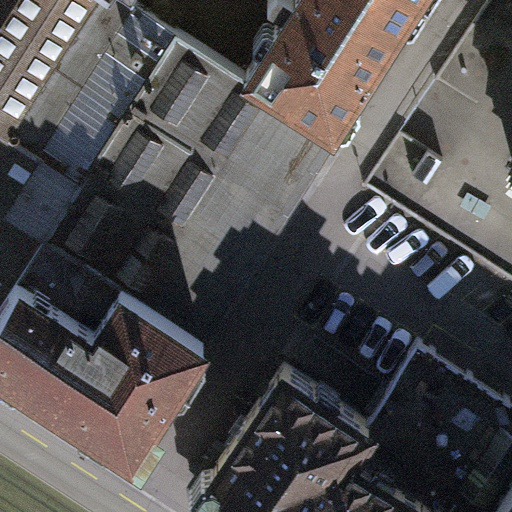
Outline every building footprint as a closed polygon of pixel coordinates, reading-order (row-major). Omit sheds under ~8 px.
[(178,26),(137,0),(0,0),(0,124),(35,147),(45,154),(80,176),(178,26)] [(416,0),(272,0),(285,9),(246,70),(336,127),(416,0)] [(178,26),(80,176),(45,231),(47,232),(203,333),(336,127),(246,70),(178,26)] [(80,176),(45,154),(35,147),(0,124),(0,303),(47,232),(45,231),(80,176)] [(443,156),(428,147),(412,171),(428,181),(443,156)] [(203,333),(47,232),(0,303),(0,358),(44,387),(141,450),(160,419),(152,414),(203,333)] [(371,416),(350,447),(450,511),(488,511),(511,475),(511,396),(418,336),(367,413),(371,416)] [(285,360),(215,462),(202,463),(190,482),(192,494),(212,507),(223,503),(237,511),(303,511),(348,445),(350,447),(371,416),(367,413),(285,360)] [(450,511),(350,447),(348,445),(303,511),(450,511)] [(511,511),(511,475),(488,511),(511,511)]
